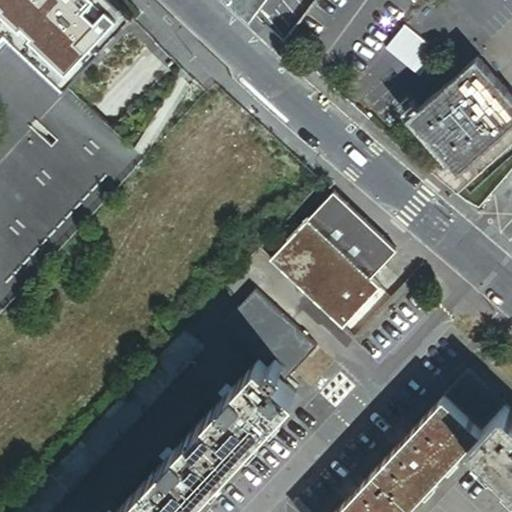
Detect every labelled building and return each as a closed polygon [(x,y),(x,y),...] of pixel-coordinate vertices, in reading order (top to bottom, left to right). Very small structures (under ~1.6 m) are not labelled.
[(65,87),(135,12),(121,0),(0,0),(0,33),(4,30),(65,87)] [(238,0),(284,43),(316,0),(238,0)] [(440,53),(405,25),(386,48),(421,77),(440,53)] [(101,116),(65,87),(4,30),(0,33),(0,305),(5,309),(146,155),(101,116)] [(460,170),(511,123),(511,96),(477,57),(411,115),(442,150),(460,170)] [(425,165),(458,194),(511,147),(511,123),(460,170),(442,150),(425,165)] [(369,276),(393,249),(330,191),(268,259),(342,327),(380,286),(369,276)] [(257,362),(280,383),(313,347),(252,290),(219,326),(257,362)] [(47,511),(200,350),(179,331),(10,511),(47,511)] [(280,383),(257,362),(230,391),(222,400),(171,454),(163,463),(117,511),(184,511),(293,395),(280,383)] [(478,431),(503,404),(465,369),(440,397),(478,431)] [(217,395),(222,400),(230,391),(225,387),(217,395)] [(405,511),(468,442),(478,431),(440,397),(403,439),(394,448),(354,493),(346,501),(335,511),(405,511)] [(511,411),(503,404),(478,431),(468,442),(511,481),(511,411)] [(394,448),(403,439),(397,433),(389,442),(394,448)] [(158,458),(163,463),(171,454),(166,450),(158,458)] [(346,501),(354,493),(347,487),(340,495),(346,501)]
